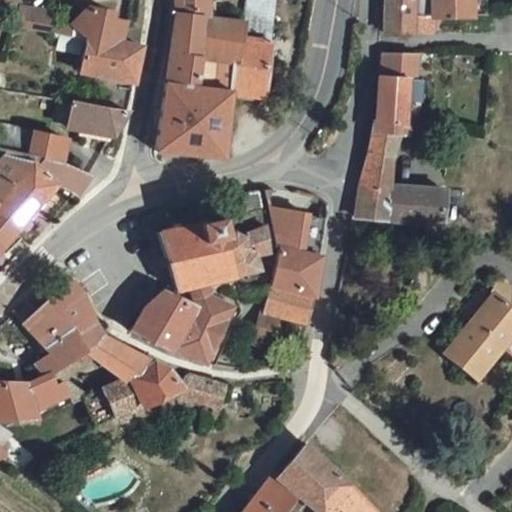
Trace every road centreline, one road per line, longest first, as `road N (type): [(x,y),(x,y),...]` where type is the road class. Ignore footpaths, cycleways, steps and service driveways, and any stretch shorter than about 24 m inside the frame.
road 1 (residential): [(506,511),(317,360)]
road 2 (unclassified): [(140,189),(165,0)]
road 3 (unclassified): [(317,360),(351,177)]
road 4 (unclassified): [(222,511),(299,416),(317,360)]
road 5 (unclassified): [(351,177),(369,99),(375,0)]
road 6 (tertiary): [(140,189),(275,159),(311,140)]
road 7 (tertiary): [(311,140),(334,93),(350,0)]
